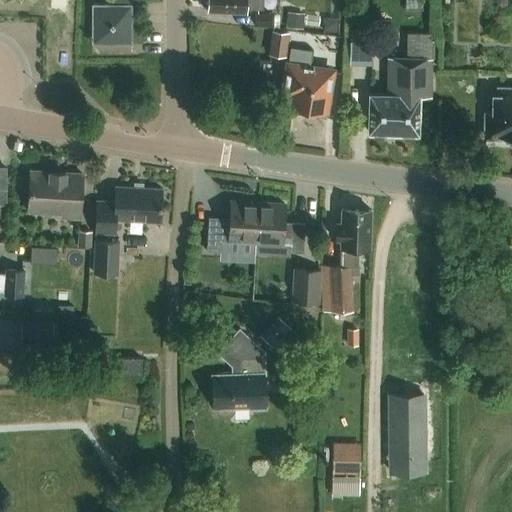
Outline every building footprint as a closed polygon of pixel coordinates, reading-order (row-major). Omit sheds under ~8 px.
[(132,43),(132,5),(128,5),(128,0),(111,0),(112,5),(94,5),(93,43),(132,43)] [(263,8),(263,0),(205,0),(205,2),(208,5),(208,8),(232,9),(232,12),(247,12),(247,7),(263,8)] [(303,28),(304,13),(287,11),(286,27),(303,28)] [(274,24),(274,13),(256,12),(256,24),(274,24)] [(324,17),(323,31),(337,32),(338,18),(324,17)] [(371,30),(352,29),(352,40),(370,41),(371,30)] [(267,54),(285,57),(288,32),(270,30),(267,54)] [(432,57),(433,57),(434,34),(407,33),(406,58),(432,58),(432,57)] [(325,113),(331,71),(308,68),(311,51),(291,48),(284,92),(290,93),(288,107),(325,113)] [(431,97),(432,58),(406,58),(389,57),(388,94),(370,94),(369,132),(418,133),(419,97),(431,97)] [(511,135),(511,89),(499,89),(498,116),(487,116),(486,135),(511,135)] [(80,218),(82,173),(31,170),(28,211),(62,213),(62,217),(80,218)] [(115,186),(114,201),(96,200),(95,232),(115,233),(115,219),(160,221),(161,188),(115,186)] [(256,243),(257,203),(232,201),(231,223),(209,222),(208,251),(222,252),(222,241),(256,243)] [(257,203),(256,243),(291,245),(291,252),(305,253),(306,223),(285,222),(286,204),(257,203)] [(370,247),(370,209),(341,208),(341,221),(336,221),(337,239),(341,239),(342,266),(331,265),(332,310),(354,310),(353,270),(359,271),(359,247),(370,247)] [(91,248),(92,233),(78,231),(77,247),(91,248)] [(119,277),(120,243),(95,242),(93,275),(119,277)] [(33,260),(58,259),(57,244),(32,245),(33,260)] [(511,379),(511,245),(509,245),(499,378),(511,379)] [(23,295),(25,270),(7,269),(7,274),(0,273),(0,290),(5,290),(5,294),(23,295)] [(321,304),(323,272),(295,270),(293,303),(321,304)] [(73,315),(73,306),(57,305),(56,315),(73,315)] [(279,317),(262,335),(274,347),(291,329),(279,317)] [(52,348),(53,320),(22,320),(21,348),(52,348)] [(231,373),(211,374),(213,408),(215,408),(216,411),(216,413),(218,415),(220,417),(223,417),(226,417),(228,417),(231,415),(234,412),(234,408),(248,407),(249,409),(265,409),(263,374),(266,374),(264,351),(239,327),(235,331),(225,343),(243,359),(244,373),(231,373)] [(358,329),(347,329),(347,344),(358,344),(358,329)] [(118,373),(142,373),(142,357),(118,357),(118,373)] [(293,378),(307,390),(319,374),(305,363),(293,378)] [(390,395),(390,457),(424,457),(424,394),(390,395)] [(333,454),(332,475),(360,476),(360,455),(333,454)]
